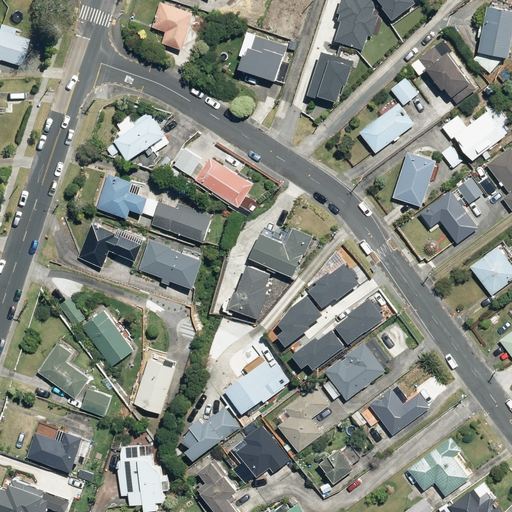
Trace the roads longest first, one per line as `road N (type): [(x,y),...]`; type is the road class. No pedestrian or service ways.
road 1 (tertiary): [(85,58),(197,102),(349,206),(511,422)]
road 2 (secondary): [(0,314),(85,58)]
